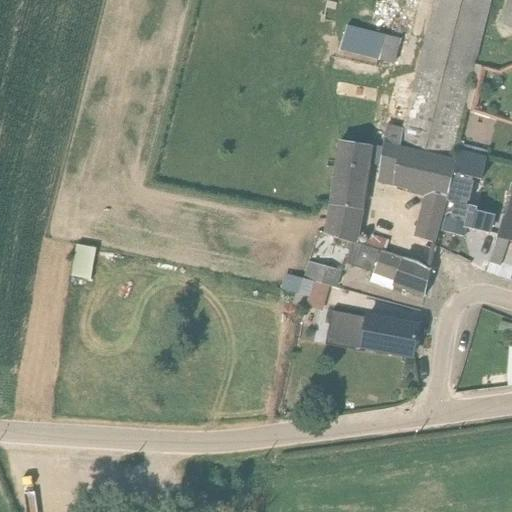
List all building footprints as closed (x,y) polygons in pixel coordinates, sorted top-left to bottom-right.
[(434,0),(411,86),(393,84),(382,128),(385,127),(376,183),(405,191),(405,194),(422,199),(413,239),(434,244),(437,231),(457,152),(458,145),(454,143),(490,0),(434,0)] [(511,0),(507,0),(499,18),(500,18),(497,24),(511,31),(511,33),(511,0)] [(346,27),(335,60),(373,70),(378,61),(394,65),(400,40),(346,27)] [(475,65),(464,107),(476,110),(485,73),(499,76),(511,70),(511,65),(499,71),(475,65)] [(357,244),(374,148),(337,142),(323,235),(349,244),(350,243),(357,244)] [(437,231),(462,236),(464,229),(487,234),(492,215),(476,211),(477,208),(466,205),(472,179),(480,181),(486,159),(457,152),(437,231)] [(511,197),(489,263),(499,266),(508,242),(511,242),(511,197)] [(391,292),(393,287),(424,297),(429,271),(418,263),(350,243),(345,265),(372,274),(369,283),(391,292)] [(75,246),(70,277),(90,281),(96,249),(75,246)] [(302,279),(327,287),(336,289),(341,272),(307,263),(302,279)] [(307,298),(305,307),(320,312),(327,287),(302,279),(298,295),(307,298)] [(298,295),(294,294),(292,303),(305,307),(307,298),(298,295)] [(331,313),(327,331),(362,338),(360,348),(411,357),(417,328),(365,317),(364,319),(331,313)]
